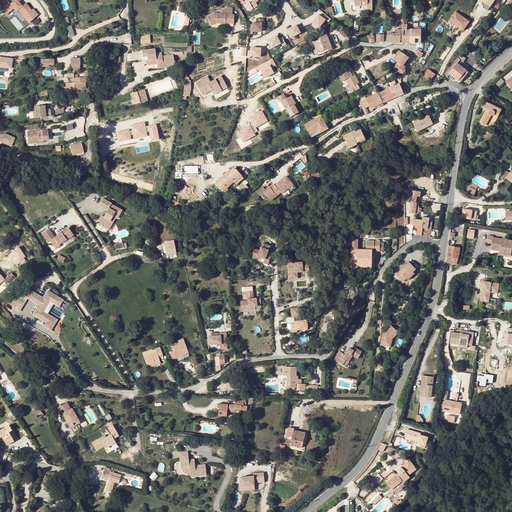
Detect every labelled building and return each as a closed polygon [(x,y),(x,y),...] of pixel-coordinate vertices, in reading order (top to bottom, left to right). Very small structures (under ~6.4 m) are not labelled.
[(11,0),(12,1),(10,3),(9,2),(1,8),(6,15),(14,8),(17,11),(19,9),(22,13),(21,14),(29,23),(39,15),(33,9),(32,10),(26,3),(23,5),(19,1),(20,0),(11,0)] [(247,0),(248,2),(245,4),(249,10),(257,5),(256,2),(254,0),(247,0)] [(354,0),(355,6),(361,6),(361,4),(368,4),(368,6),(368,10),(372,10),(372,0),(354,0)] [(456,12),(449,21),(457,26),(463,31),(470,21),(456,12)] [(215,14),(208,18),(212,26),(217,24),(226,25),(226,24),(226,22),(229,23),(229,24),(235,24),(235,16),(232,15),(222,15),(215,14)] [(248,24),(248,34),(252,34),(252,31),(260,31),(261,23),(262,23),(262,18),(255,18),(255,22),(252,22),(252,24),(248,24)] [(449,21),(446,25),(454,30),(457,26),(449,21)] [(292,39),(302,34),(296,24),(287,29),(292,39)] [(66,26),(69,36),(74,35),(72,25),(66,26)] [(421,29),(410,29),(410,42),(421,43),(421,29)] [(387,42),(395,42),(396,33),(388,33),(388,35),(387,35),(387,42)] [(146,36),(141,36),(141,44),(150,43),(149,35),(146,35),(146,36)] [(286,43),(283,36),(279,38),(277,35),(267,40),(272,50),(286,43)] [(332,35),(328,37),(332,49),(325,52),(327,56),(341,51),(340,46),(337,48),(332,35)] [(328,37),(314,43),(318,53),(325,50),(325,52),(332,49),(328,37)] [(295,55),(302,52),(298,44),(291,48),(295,55)] [(262,48),(247,48),(247,57),(262,57),(262,48)] [(141,50),(141,51),(142,60),(147,60),(147,65),(156,64),(157,68),(163,68),(163,65),(174,63),(173,51),(155,54),(155,49),(141,50)] [(141,51),(132,52),(133,61),(142,60),(141,51)] [(404,54),(399,51),(393,59),(397,62),(396,65),(399,67),(401,65),(403,66),(404,65),(409,57),(406,55),(407,53),(405,52),(404,54)] [(12,57),(0,55),(0,64),(11,66),(12,57)] [(39,59),(40,67),(55,66),(54,58),(39,59)] [(70,59),(71,68),(80,68),(80,65),(79,65),(81,65),(80,58),(70,59)] [(273,58),(258,65),(265,78),(275,73),(273,69),(278,67),(273,58)] [(460,60),(458,58),(447,72),(444,75),(446,77),(449,74),(461,82),(466,76),(465,74),(467,71),(457,63),(460,60)] [(399,67),(396,65),(393,70),(401,75),(406,67),(404,65),(403,66),(401,65),(399,67)] [(435,74),(429,69),(424,76),(430,81),(435,74)] [(350,71),(340,76),(343,82),(346,80),(353,76),(351,73),(350,71)] [(78,74),(74,74),(74,78),(71,78),(71,83),(69,83),(70,89),(85,88),(85,87),(86,87),(86,82),(89,82),(89,77),(78,77),(78,74)] [(351,88),(349,89),(351,93),(360,88),(358,84),(359,83),(354,75),(353,76),(346,80),(351,88)] [(208,78),(197,85),(204,96),(212,92),(215,90),(218,94),(229,88),(222,77),(212,83),(208,78)] [(389,82),(388,83),(394,98),(404,94),(399,83),(394,86),(391,87),(389,82)] [(394,98),(388,83),(384,85),(386,90),(391,100),(394,98)] [(130,93),(132,101),(145,97),(143,90),(130,93)] [(386,90),(379,93),(383,103),(391,100),(386,90)] [(363,109),(366,108),(370,106),(371,109),(383,103),(379,93),(366,99),(367,100),(360,102),(363,109)] [(284,94),(278,97),(281,102),(282,101),(286,110),(287,109),(291,117),(299,113),(294,105),(296,104),(292,96),(287,99),(284,94)] [(409,99),(397,105),(400,111),(412,105),(409,99)] [(501,112),(487,102),(483,108),(486,110),(477,121),(489,129),(501,112)] [(45,105),(34,106),(34,111),(33,111),(33,117),(50,116),(49,109),(45,109),(45,105)] [(318,117),(301,126),(309,140),(325,130),(318,117)] [(430,118),(415,126),(419,134),(435,126),(430,118)] [(152,140),(159,138),(156,124),(149,126),(152,140)] [(42,129),(27,131),(28,139),(30,139),(31,143),(43,141),(42,129)] [(351,132),(343,136),(347,145),(355,141),(356,143),(365,139),(361,129),(355,132),(352,134),(351,132)] [(12,147),(15,138),(5,134),(0,134),(0,142),(2,142),(2,143),(12,147)] [(349,148),(366,140),(365,139),(356,143),(355,141),(347,145),(349,148)] [(84,152),(82,142),(70,145),(72,155),(84,152)] [(235,183),(242,176),(235,168),(230,172),(231,174),(228,176),(226,174),(216,183),(224,191),(227,187),(234,182),(235,183)] [(511,170),(510,173),(506,171),(501,178),(504,181),(506,178),(511,182),(511,170)] [(273,182),(263,190),(270,198),(280,190),(282,191),(293,181),(285,173),(274,183),(273,182)] [(244,178),(242,176),(235,183),(237,185),(244,178)] [(418,202),(411,201),(410,212),(417,213),(418,202)] [(102,219),(98,226),(110,232),(116,220),(118,221),(123,212),(112,207),(111,209),(101,204),(100,207),(109,213),(105,221),(102,219)] [(477,219),(478,209),(463,208),(462,218),(477,219)] [(427,229),(429,221),(422,220),(414,219),(413,225),(418,225),(423,226),(423,228),(427,229)] [(423,226),(418,225),(416,235),(426,236),(427,229),(423,228),(423,226)] [(50,232),(43,236),(49,244),(51,243),(57,251),(61,248),(60,247),(74,237),(70,230),(56,240),(50,232)] [(493,237),(488,236),(487,243),(492,244),(491,250),(499,251),(504,252),(504,254),(511,255),(511,248),(511,241),(493,238),(493,237)] [(164,240),(166,254),(176,253),(174,239),(164,240)] [(372,266),(372,256),(372,250),(366,250),(357,250),(358,240),(354,240),(354,242),(351,242),(351,266),(352,268),(353,268),(354,268),(355,268),(356,268),(356,267),(357,267),(357,266),(357,263),(367,263),(367,266),(372,266)] [(367,240),(366,250),(372,250),(372,256),(374,256),(375,251),(380,251),(380,241),(379,240),(376,240),(376,241),(367,240)] [(254,250),(251,259),(257,261),(258,258),(265,261),(269,262),(271,258),(267,257),(270,248),(262,245),(260,252),(254,250)] [(20,262),(26,258),(19,246),(13,249),(20,262)] [(459,247),(455,247),(449,246),(448,258),(457,259),(459,247)] [(292,255),(283,256),(284,267),(288,267),(288,278),(294,277),(294,274),(297,273),(303,273),(303,275),(309,274),(309,265),(302,265),(302,264),(299,264),(298,265),(297,264),(292,265),(292,255)] [(404,267),(396,274),(403,282),(406,279),(413,272),(416,269),(409,262),(406,265),(404,267)] [(413,272),(406,279),(408,280),(415,273),(413,272)] [(12,273),(3,281),(6,284),(15,277),(12,273)] [(499,284),(483,282),(481,296),(485,297),(484,302),(489,302),(490,293),(497,294),(499,284)] [(21,293),(12,307),(20,312),(28,298),(39,305),(33,315),(46,323),(44,326),(51,331),(58,320),(48,314),(54,304),(59,307),(63,300),(48,290),(43,298),(31,290),(27,296),(21,293)] [(248,302),(240,303),(241,311),(249,310),(249,312),(255,311),(255,308),(257,308),(257,305),(261,305),(260,299),(253,300),(253,292),(246,293),(246,301),(248,301),(248,302)] [(300,309),(291,310),(292,318),(301,317),(300,309)] [(296,325),(291,325),(292,334),(297,333),(297,331),(308,330),(307,321),(295,323),(296,325)] [(399,331),(391,325),(384,334),(382,345),(392,347),(393,338),(399,331)] [(506,333),(504,333),(504,338),(502,338),(501,344),(505,344),(504,347),(511,347),(511,328),(507,328),(506,333)] [(462,332),(452,331),(450,341),(460,343),(468,344),(469,340),(470,333),(462,332)] [(213,336),(209,336),(209,345),(222,344),(222,347),(228,347),(227,333),(221,333),(221,335),(213,336)] [(178,350),(175,351),(171,353),(173,359),(189,353),(187,347),(183,348),(179,340),(175,342),(178,350)] [(157,353),(152,354),(154,359),(158,364),(161,363),(159,359),(158,356),(162,354),(160,347),(155,349),(157,353)] [(334,361),(343,366),(345,362),(348,363),(352,357),(358,360),(362,352),(355,348),(353,351),(349,349),(346,353),(345,352),(343,355),(339,352),(334,361)] [(148,368),(158,364),(154,359),(152,354),(144,357),(148,368)] [(225,356),(216,357),(216,366),(223,366),(223,363),(225,363),(225,356)] [(284,363),(283,372),(286,373),(286,380),(296,380),(296,375),(296,364),(284,363)] [(50,365),(46,368),(48,369),(42,373),(46,378),(54,372),(50,365)] [(431,398),(434,379),(430,379),(430,374),(425,374),(423,386),(426,387),(426,389),(421,388),(420,396),(429,397),(431,398)] [(301,375),(296,375),(296,380),(296,386),(304,387),(305,382),(305,380),(301,380),(301,375)] [(445,392),(441,412),(461,415),(462,404),(447,401),(448,392),(445,392)] [(246,411),(247,406),(242,406),(242,401),(235,401),(235,405),(220,404),(219,415),(227,416),(227,412),(234,412),(234,411),(246,411)] [(66,403),(58,408),(61,415),(63,414),(70,428),(80,422),(72,409),(70,410),(66,403)] [(6,445),(14,441),(8,432),(11,430),(9,425),(0,430),(0,437),(2,437),(6,445)] [(291,446),(299,448),(300,442),(304,442),(306,433),(294,430),(294,428),(289,427),(287,436),(292,438),(291,446)] [(112,428),(109,430),(111,434),(106,437),(104,439),(103,437),(92,443),(96,451),(105,446),(105,448),(116,443),(113,438),(117,437),(112,428)] [(420,434),(406,429),(404,436),(408,438),(408,439),(418,442),(416,446),(424,449),(428,438),(420,435),(420,434)] [(17,439),(11,430),(8,432),(14,441),(17,439)] [(195,465),(195,463),(188,463),(188,460),(188,452),(179,453),(180,461),(183,461),(183,467),(186,472),(191,474),(195,474),(196,477),(207,476),(206,466),(197,466),(197,465),(195,465)] [(409,460),(400,468),(402,468),(403,469),(409,463),(412,467),(413,465),(409,460)] [(408,475),(416,469),(413,465),(412,467),(409,463),(403,469),(402,468),(400,468),(399,468),(398,469),(398,471),(398,472),(399,474),(397,475),(396,474),(386,482),(395,493),(405,485),(403,482),(410,477),(408,475)] [(110,473),(108,480),(119,483),(120,478),(115,476),(116,474),(110,473)] [(243,487),(257,485),(257,483),(267,482),(266,473),(256,474),(256,476),(242,477),(243,487)]
